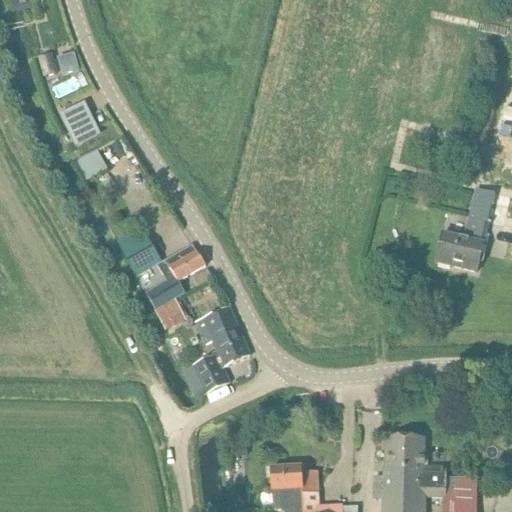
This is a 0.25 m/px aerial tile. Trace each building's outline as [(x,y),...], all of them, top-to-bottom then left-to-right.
[(39,61),(44,78),(57,74),(53,57),(39,61)] [(84,107),(61,118),(75,147),(98,136),(84,107)] [(100,154),(91,159),(98,172),(107,167),(100,154)] [(495,195),(476,191),(463,242),(442,238),(440,245),(436,265),(454,269),(454,266),(462,268),(461,271),(477,274),(489,225),(488,225),(495,195)] [(179,297),(172,285),(177,282),(178,284),(206,268),(192,247),(157,268),(167,285),(147,297),(155,311),(179,297)] [(139,274),(159,262),(151,248),(131,260),(139,274)] [(170,303),(157,312),(163,322),(176,315),(175,312),(179,310),(175,302),(171,304),(170,303)] [(222,371),(250,358),(229,310),(198,324),(208,346),(213,344),(220,357),(194,369),(206,395),(228,385),(222,371)] [(384,473),(383,488),(378,488),(378,500),(383,500),(382,511),(425,511),(425,500),(475,501),(476,483),(446,483),(447,469),(424,469),(425,441),(386,440),(385,473),(384,473)] [(246,446),(234,448),(236,459),(248,457),(246,446)] [(342,511),(342,508),(319,509),(317,475),(301,476),(301,469),(272,470),(273,493),(274,511),(286,511),(290,511),(342,511)]
